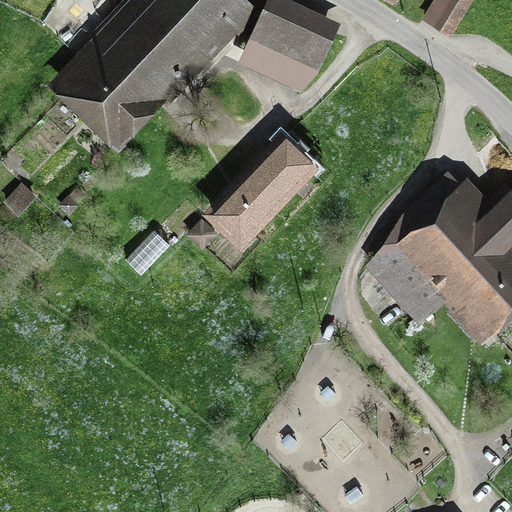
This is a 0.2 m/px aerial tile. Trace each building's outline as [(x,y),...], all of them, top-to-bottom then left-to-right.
[(243,0),(149,0),(68,86),(115,131),(223,16),(234,26),(252,8),(243,0)] [(435,0),(425,17),(449,32),(468,0),(435,0)] [(326,37),(268,10),(253,43),(311,69),(326,37)] [(308,166),(281,139),(211,211),(239,238),(266,211),(268,214),(273,209),(270,206),(308,166)] [(17,210),(33,194),(22,184),(6,200),(17,210)] [(505,185),(476,212),(460,195),(410,241),(487,326),(499,339),(511,326),(511,252),(505,244),(511,237),(511,192),(505,185)] [(61,204),(69,212),(77,205),(69,197),(61,204)]
